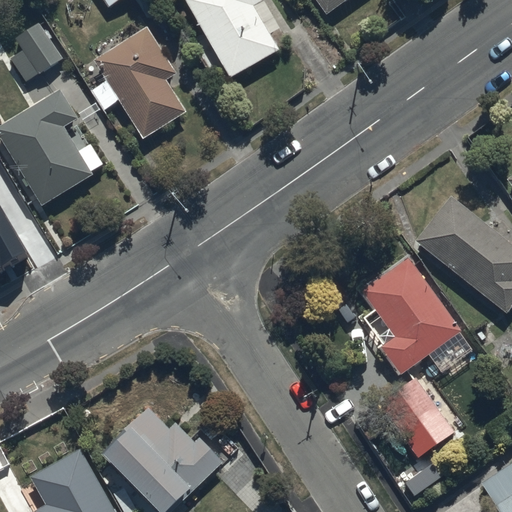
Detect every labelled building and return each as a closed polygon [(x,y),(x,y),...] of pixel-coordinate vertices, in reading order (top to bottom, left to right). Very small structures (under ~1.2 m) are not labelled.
[(261,0),(183,0),(229,78),(278,50),(253,5),(262,0),(261,0)] [(315,0),(324,13),(342,0),(315,0)] [(38,21),(13,37),(37,74),(61,58),(38,21)] [(175,74),(145,27),(92,59),(142,138),(184,112),(165,81),(175,74)] [(58,90),(0,124),(0,141),(39,207),(93,175),(63,126),(75,119),(58,90)] [(511,142),(511,119),(501,129),(511,142)] [(511,171),(503,178),(511,189),(511,171)] [(511,245),(447,195),(411,241),(504,313),(511,302),(511,245)] [(0,273),(28,258),(0,209),(0,273)] [(404,258),(360,290),(394,335),(377,348),(397,375),(458,331),(404,258)] [(450,431),(413,376),(377,399),(416,454),(450,431)] [(105,447),(165,507),(190,482),(196,487),(225,458),(200,433),(194,439),(175,420),(169,426),(148,404),(105,447)] [(36,480),(19,489),(31,511),(120,511),(85,445),(32,473),(36,480)] [(511,511),(511,462),(479,484),(497,511),(511,511)]
